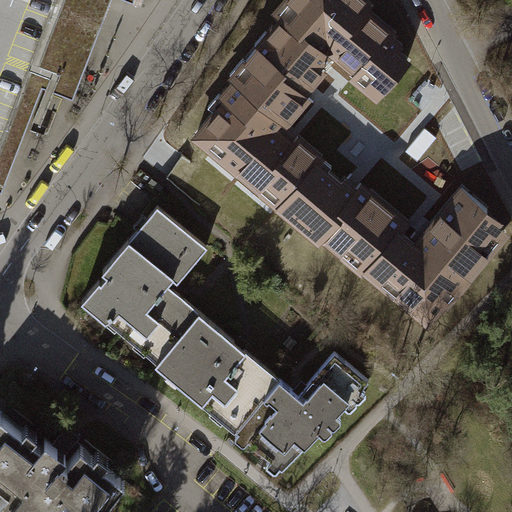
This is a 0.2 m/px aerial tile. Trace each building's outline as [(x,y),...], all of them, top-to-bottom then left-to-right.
[(0,0),(0,175),(39,77),(69,88),(96,19),(83,14),(88,0),(0,0)] [(297,0),(298,1),(284,18),(323,50),(328,45),(336,52),(334,54),(356,73),(353,77),(370,91),(388,70),(394,75),(407,59),(394,48),(397,44),(388,36),(392,31),(354,0),(297,0)] [(326,53),(323,50),(284,18),(280,15),(266,31),(273,36),(262,49),(257,45),(245,59),(248,63),(235,78),(281,116),(286,121),(308,95),(303,91),(322,69),(316,64),(326,53)] [(106,67),(117,27),(103,23),(92,63),(106,67)] [(272,126),(281,116),(235,78),(220,96),(224,99),(194,135),(212,149),(215,145),(228,155),(224,160),(257,188),(263,181),(283,198),(285,200),(316,163),(321,157),(295,136),(291,142),(272,126)] [(215,183),(181,155),(165,174),(198,202),(215,183)] [(340,183),(316,163),(285,200),(283,198),(277,204),(295,219),(300,213),(325,233),(322,235),(340,250),(345,244),(369,264),(398,228),(405,220),(369,190),(364,196),(343,179),(340,183)] [(416,243),(398,228),(369,264),(365,268),(382,282),(388,275),(399,285),(393,292),(427,320),(443,302),(438,298),(449,284),(455,289),(486,253),(482,249),(499,227),(482,213),(486,208),(461,187),(430,224),(434,228),(427,236),(424,233),(416,243)] [(142,340),(151,347),(189,302),(167,284),(172,278),(178,283),(208,247),(158,205),(149,216),(153,219),(143,231),(138,227),(103,269),(109,274),(102,283),(99,281),(83,300),(106,320),(116,316),(124,323),(120,328),(139,344),(142,340)] [(226,420),(237,429),(280,378),(189,302),(151,347),(148,351),(159,360),(157,363),(168,372),(172,367),(184,377),(180,382),(214,410),(218,406),(230,416),(226,420)] [(300,394),(280,378),(237,429),(281,469),(319,431),(324,435),(328,435),(332,430),(333,426),(329,423),(344,406),(349,410),(352,410),(357,404),(357,400),(353,398),(370,381),(335,353),(300,394)] [(0,411),(0,483),(7,489),(0,497),(0,511),(58,511),(66,503),(76,511),(92,511),(98,505),(102,508),(124,480),(80,445),(67,462),(60,457),(64,451),(44,436),(39,442),(0,411)]
